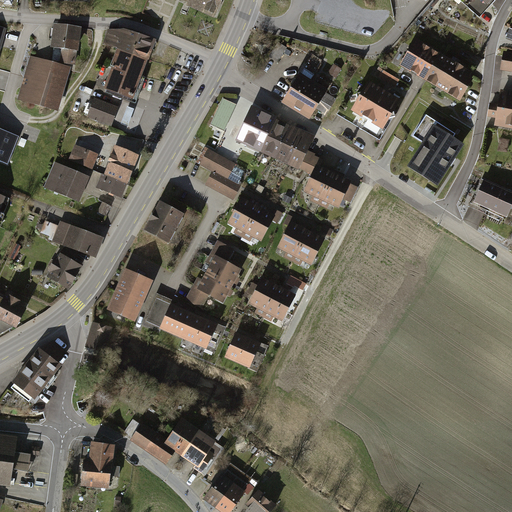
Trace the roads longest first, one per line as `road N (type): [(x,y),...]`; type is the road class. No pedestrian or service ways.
road 1 (unknown): [(253,410),(415,87)]
road 2 (tertiary): [(65,313),(93,280),(214,72)]
road 3 (residential): [(214,72),(442,217)]
road 4 (residential): [(442,217),(474,155),(494,34),(510,0)]
road 5 (residential): [(0,13),(124,24),(220,62)]
road 6 (unknown): [(160,166),(218,203),(169,295)]
road 7 (unclassified): [(201,511),(119,440),(63,428)]
